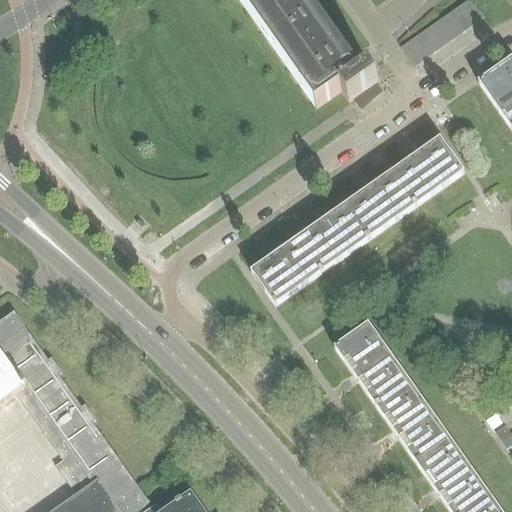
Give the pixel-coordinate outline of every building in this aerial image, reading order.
[(238,0),(317,111),(342,93),(349,103),(350,105),(355,102),(363,111),(377,98),(382,93),(376,86),(379,84),(370,71),(359,79),(302,0),(238,0)] [(473,27),(484,19),(470,0),(460,8),(473,27)] [(450,15),(464,34),(473,27),(460,8),(450,15)] [(454,40),(464,34),(450,15),(441,21),(454,40)] [(431,28),(444,47),(454,40),(441,21),(431,28)] [(421,35),(435,54),(444,47),(431,28),(421,35)] [(426,61),(435,54),(421,35),(412,42),(426,61)] [(401,49),(415,68),(426,61),(412,42),(401,49)] [(511,132),(511,131),(511,63),(511,62),(477,85),(511,132)] [(392,175),(416,209),(463,176),(439,142),(392,175)] [(345,208),(369,242),(416,209),(392,175),(345,208)] [(298,241),(322,275),(369,242),(345,208),(298,241)] [(322,275),(298,241),(251,274),(274,308),(322,275)] [(0,408),(16,397),(29,415),(63,463),(55,469),(66,484),(71,491),(79,485),(84,492),(56,511),(138,511),(148,505),(149,505),(115,458),(91,426),(96,423),(85,408),(81,411),(58,378),(62,375),(52,361),(48,364),(14,316),(0,325),(0,408)] [(375,408),(408,384),(368,327),(334,350),(375,408)] [(415,466),(449,442),(408,384),(375,408),(415,466)] [(501,442),(511,435),(505,427),(496,434),(501,442)] [(511,446),(511,436),(511,435),(501,442),(507,450),(511,446)] [(448,511),(472,511),(490,500),(449,442),(415,466),(448,511)] [(146,511),(202,511),(190,495),(181,502),(179,500),(175,503),(176,505),(166,511),(160,511),(156,506),(151,509),(146,511)] [(498,511),(490,500),(472,511),(498,511)]
